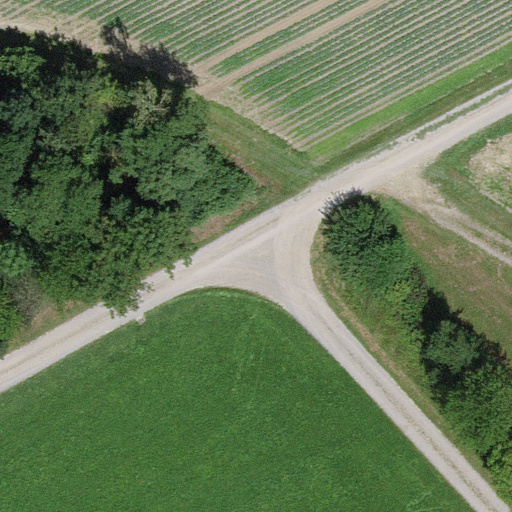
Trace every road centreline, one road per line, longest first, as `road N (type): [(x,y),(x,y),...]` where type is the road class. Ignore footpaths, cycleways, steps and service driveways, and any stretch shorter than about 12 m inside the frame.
road 1 (track): [(0,379),(511,99)]
road 2 (track): [(264,235),(510,511)]
road 3 (track): [(398,162),(511,241)]
